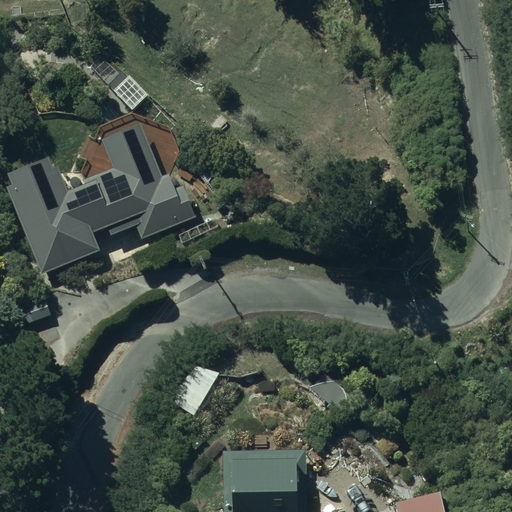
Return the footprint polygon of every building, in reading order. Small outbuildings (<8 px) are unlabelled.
[(46,156),(8,172),(17,194),(10,195),(41,272),(100,249),(93,233),(108,227),(110,232),(138,221),(143,232),(192,212),(183,189),(175,192),(170,178),(164,181),(140,122),(99,138),(113,171),(85,182),(88,190),(69,197),(62,177),(56,180),(46,156)] [(45,295),(22,304),(30,322),(52,313),(45,295)] [(326,369),(312,386),(340,411),(355,394),(326,369)] [(224,511),(309,511),(306,447),(278,447),(278,434),(252,434),(252,447),(224,448),(224,511)] [(452,511),(447,485),(397,496),(400,511),(452,511)]
